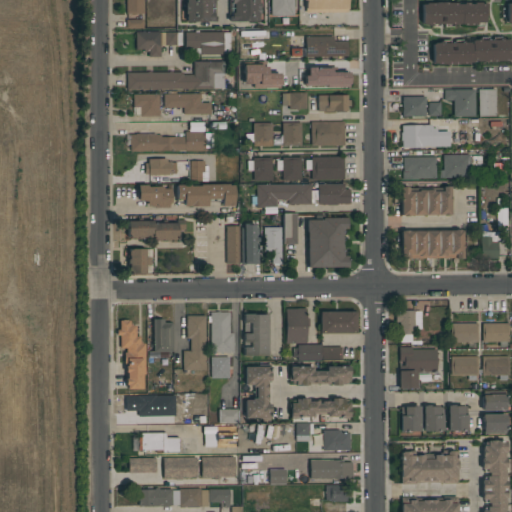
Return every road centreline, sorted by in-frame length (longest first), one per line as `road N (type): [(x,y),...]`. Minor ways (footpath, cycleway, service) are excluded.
road 1 (residential): [(370,0),(376,511)]
road 2 (residential): [(96,0),(100,511)]
road 3 (residential): [(98,291),(511,288)]
